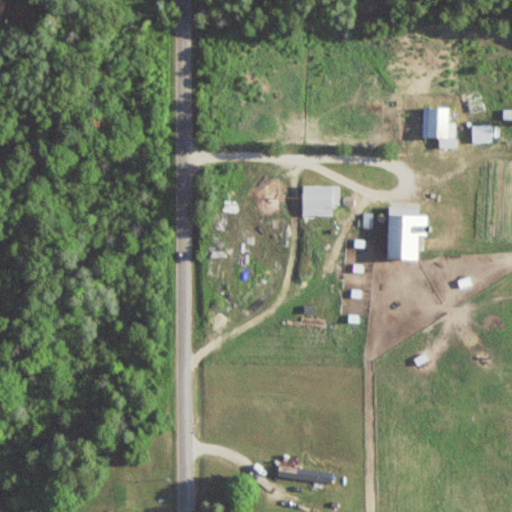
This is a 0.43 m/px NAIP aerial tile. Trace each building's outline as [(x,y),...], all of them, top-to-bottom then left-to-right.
[(421,108),(421,137),(453,137),(453,123),(446,123),(446,108),(421,108)] [(488,143),(488,134),(471,134),(471,143),(488,143)] [(331,217),(331,206),(338,206),(338,186),(301,186),(300,216),(331,217)] [(385,258),(416,259),(417,207),(386,206),(385,258)] [(332,472),(277,464),(275,475),(330,483),(332,472)]
